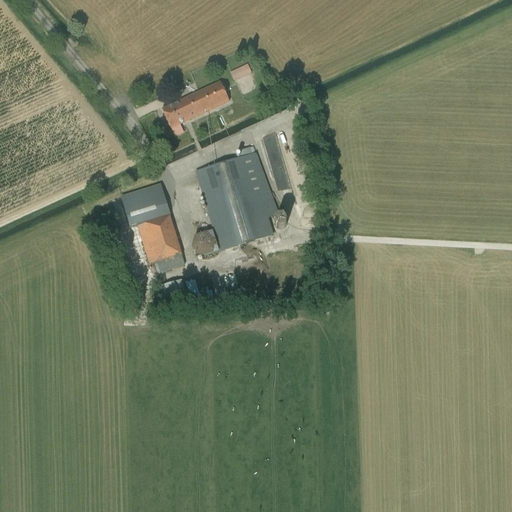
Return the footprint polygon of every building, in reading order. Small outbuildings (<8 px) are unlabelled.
[(247,65),(231,73),(234,81),(251,73),(247,65)] [(220,83),(162,110),(171,129),(229,102),(220,83)] [(261,179),(254,155),(196,172),(220,251),(272,236),(266,218),(273,215),(262,179),(261,179)] [(213,252),(209,232),(189,237),(193,255),(198,254),(197,247),(203,246),(203,250),(210,249),(211,253),(213,252)] [(181,280),(158,285),(163,305),(186,300),(181,280)]
